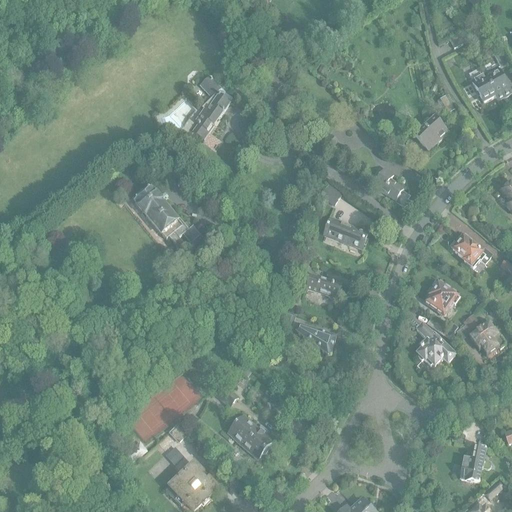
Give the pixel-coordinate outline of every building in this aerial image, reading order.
[(449,42),(454,51),(466,44),(462,35),(449,42)] [(501,70),(510,65),(502,50),(493,54),(501,70)] [(499,103),(485,77),(481,71),(469,78),(473,84),(484,105),(496,99),(498,103),(499,103)] [(499,103),(511,96),(497,71),(485,77),(499,103)] [(284,88),(281,86),(270,72),(266,76),(277,90),(279,92),(284,88)] [(233,100),(225,96),(209,79),(201,87),(212,100),(202,109),(204,112),(195,124),(198,126),(192,134),(204,143),(230,105),(233,100)] [(446,117),(457,111),(448,97),(438,103),(446,117)] [(429,154),(448,136),(433,120),(414,138),(429,154)] [(329,136),(321,146),(330,154),(338,144),(329,136)] [(373,187),(396,203),(404,192),(391,182),(394,178),(385,172),(373,187)] [(171,214),(162,203),(150,188),(133,202),(166,243),(169,240),(179,253),(185,248),(179,240),(184,236),(191,245),(201,237),(193,227),(191,229),(187,224),(184,226),(173,213),(171,214)] [(328,188),(323,199),(335,208),(342,198),(328,188)] [(362,251),(368,236),(331,221),(325,236),(362,251)] [(486,267),(493,258),(486,252),(483,255),(470,244),(472,242),(465,237),(453,252),(465,262),(464,263),(474,271),(480,264),(481,264),(482,264),(486,267)] [(306,270),(309,263),(301,260),(299,267),(306,270)] [(501,267),(511,279),(511,269),(506,263),(501,267)] [(337,301),(342,287),(311,278),(307,291),(337,301)] [(455,307),(460,299),(438,284),(429,298),(430,299),(427,303),(432,306),(430,308),(444,317),(452,305),(455,307)] [(473,318),(473,317),(468,311),(459,317),(465,326),(473,318)] [(292,329),(296,317),(281,313),(277,324),(292,329)] [(473,318),(465,326),(473,337),(470,339),(479,352),(482,350),(487,358),(498,349),(500,352),(505,348),(506,344),(496,330),(494,332),(490,325),(482,331),(473,318)] [(458,338),(452,334),(437,323),(433,330),(453,344),(458,338)] [(419,346),(422,350),(423,351),(418,356),(419,356),(418,360),(422,363),(424,362),(431,368),(433,366),(435,368),(440,362),(441,363),(443,362),(448,366),(455,358),(449,352),(450,349),(448,347),(444,348),(435,339),(436,338),(432,334),(431,335),(423,327),(417,333),(424,341),(419,346)] [(331,356),(336,340),(298,328),(297,334),(327,358),(331,356)] [(232,379),(227,384),(230,387),(235,382),(232,379)] [(218,398),(230,409),(238,400),(226,390),(218,398)] [(259,461),(272,445),(242,420),(229,436),(259,461)] [(179,444),(189,434),(180,425),(170,434),(179,444)] [(174,448),(178,445),(169,436),(166,440),(174,448)] [(146,455),(140,449),(125,462),(131,469),(146,455)] [(490,465),(484,464),(486,451),(472,449),(470,461),(465,460),(461,481),(480,484),(482,471),(488,472),(490,470),(491,467),(490,465)] [(210,483),(212,482),(204,473),(202,475),(195,467),(167,494),(181,508),(184,506),(185,507),(187,505),(193,511),(195,511),(203,505),(204,507),(211,501),(209,499),(217,491),(210,483)] [(485,495),(490,501),(503,489),(498,484),(485,495)]
